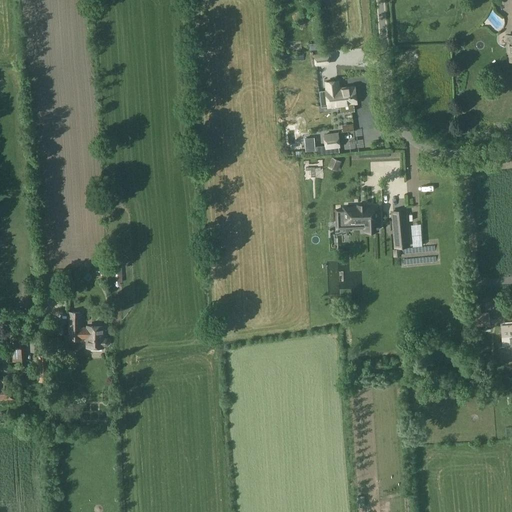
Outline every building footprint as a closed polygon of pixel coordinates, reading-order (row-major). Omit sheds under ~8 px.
[(302,34),(313,33),(312,12),(302,12),(302,34)] [(325,53),(314,54),(315,66),(326,65),(325,53)] [(325,90),(319,91),(321,107),(328,106),(328,108),(340,107),(340,113),(355,111),(352,86),(338,87),(337,80),(324,82),(325,90)] [(337,133),(324,135),(325,148),(338,146),(337,133)] [(313,138),(305,139),(306,150),(314,150),(313,138)] [(332,158),(330,163),(339,167),(342,162),(332,158)] [(351,199),(372,195),(369,173),(348,176),(351,199)] [(332,204),(340,206),(343,192),(335,190),(332,204)] [(344,209),(338,209),(338,220),(349,219),(349,222),(355,222),(355,227),(367,227),(367,230),(379,230),(378,224),(377,224),(377,221),(378,221),(378,214),(378,206),(366,206),(366,205),(358,205),(358,207),(344,207),(344,209)] [(395,247),(408,246),(406,209),(392,210),(395,247)] [(350,252),(358,254),(361,242),(352,241),(350,252)] [(113,282),(122,282),(122,274),(112,274),(113,282)] [(87,328),(82,328),(82,312),(69,312),(69,340),(80,340),(81,338),(87,338),(87,346),(103,347),(103,346),(105,346),(110,342),(106,337),(103,337),(103,326),(87,326),(87,328)] [(474,326),(490,325),(489,313),(473,314),(474,326)] [(503,345),(511,344),(511,324),(501,325),(503,345)] [(23,336),(12,336),(13,360),(24,359),(23,336)] [(39,375),(48,375),(47,354),(39,354),(39,375)] [(478,385),(490,385),(489,368),(477,368),(478,385)] [(0,398),(13,398),(12,379),(0,379),(0,398)] [(463,392),(463,387),(461,387),(461,386),(450,385),(450,392),(460,393),(460,392),(463,392)]
